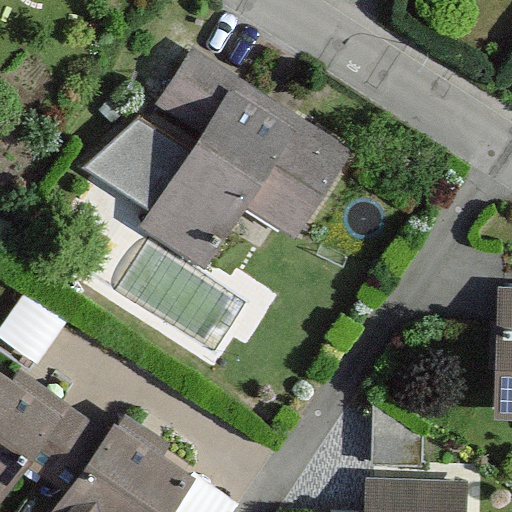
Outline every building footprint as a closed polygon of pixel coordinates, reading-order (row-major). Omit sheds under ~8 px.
[(348,154),(184,54),(154,102),(202,132),(149,219),(211,257),(240,211),(293,244),(348,154)] [(511,285),(493,284),(484,414),(511,415),(511,285)] [(6,330),(43,349),(64,307),(27,289),(6,330)] [(69,511),(114,445),(0,369),(0,511),(1,511),(69,511)] [(194,511),(214,483),(127,426),(114,445),(69,511),(194,511)] [(461,511),(463,472),(361,468),(359,511),(461,511)]
